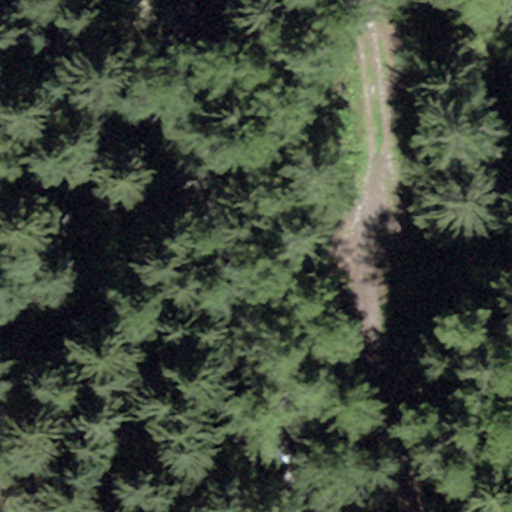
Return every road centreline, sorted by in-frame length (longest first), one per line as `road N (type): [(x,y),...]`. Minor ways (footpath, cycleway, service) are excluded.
road 1 (track): [(358,0),(377,107),(378,363)]
road 2 (track): [(378,363),(372,511)]
